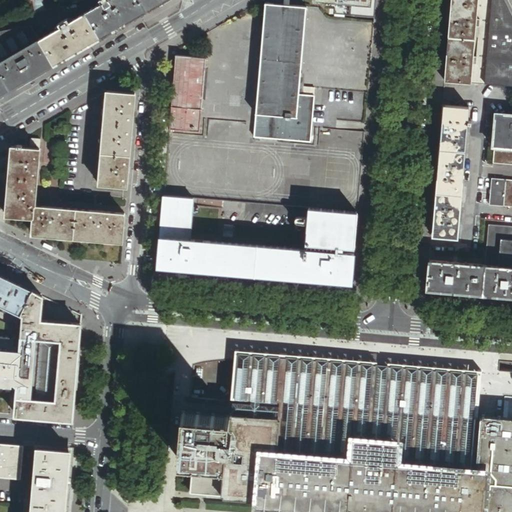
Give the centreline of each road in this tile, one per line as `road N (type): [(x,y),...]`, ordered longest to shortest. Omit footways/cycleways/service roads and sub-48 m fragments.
road 1 (residential): [(387,324),(412,0)]
road 2 (secondary): [(387,324),(118,302)]
road 3 (residential): [(134,47),(147,82),(133,271),(118,302)]
road 4 (unknown): [(139,195),(91,189),(80,176),(87,74)]
road 5 (tertiary): [(134,47),(0,124)]
road 6 (secondary): [(118,302),(107,438)]
road 7 (tertiary): [(0,246),(118,302)]
road 8 (secondary): [(511,335),(387,324)]
